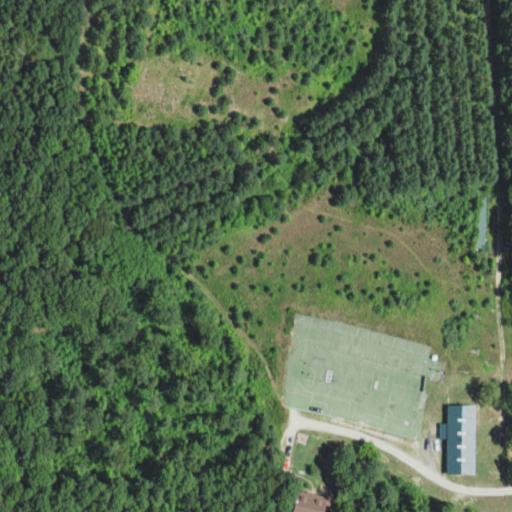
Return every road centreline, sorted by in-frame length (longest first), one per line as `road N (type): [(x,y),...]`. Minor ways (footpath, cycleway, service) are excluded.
road 1 (track): [(484,0),(498,195),(501,428),(511,445)]
road 2 (residential): [(296,423),(396,446),(443,487),(511,489)]
